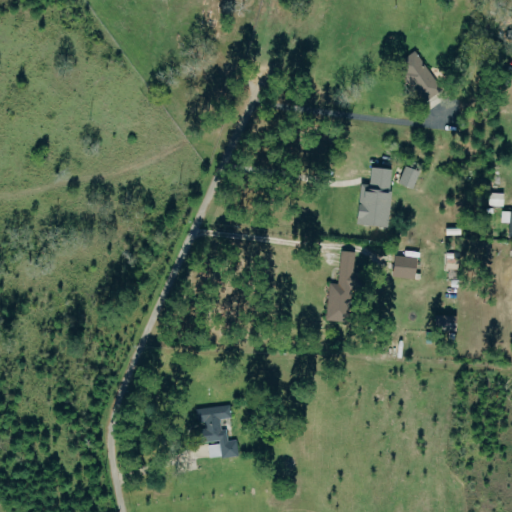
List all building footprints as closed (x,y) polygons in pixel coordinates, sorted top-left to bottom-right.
[(397,67),(428,102),(445,87),(414,52),(397,67)] [(415,188),(420,170),(405,166),(400,184),(415,188)] [(388,227),(394,169),(372,167),(370,184),(362,183),(358,224),(388,227)] [(505,193),(490,193),(489,206),(504,207),(505,193)] [(511,223),(510,237),(511,237),(511,212),(502,211),(502,223),(511,223)] [(330,283),(327,319),(350,322),(356,252),(342,250),(339,284),(330,283)] [(416,278),(417,257),(395,256),(394,277),(416,278)] [(458,331),(457,315),(439,316),(439,332),(458,331)] [(197,409),(199,425),(201,444),(208,443),(210,459),(239,455),(237,439),(229,440),(227,429),(222,430),(221,420),(233,418),(231,404),(197,409)]
